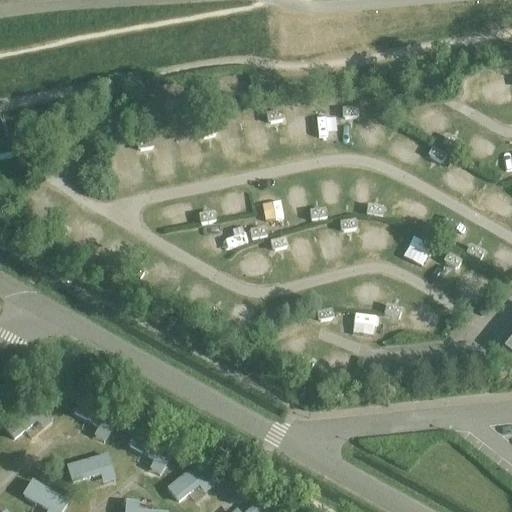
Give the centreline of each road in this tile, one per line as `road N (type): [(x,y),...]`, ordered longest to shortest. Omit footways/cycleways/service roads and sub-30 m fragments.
road 1 (track): [(28,100),(238,58),(317,70),(511,31)]
road 2 (unclassified): [(415,511),(51,317)]
road 3 (unclassified): [(132,0),(0,12)]
road 4 (unclassified): [(408,0),(283,0)]
